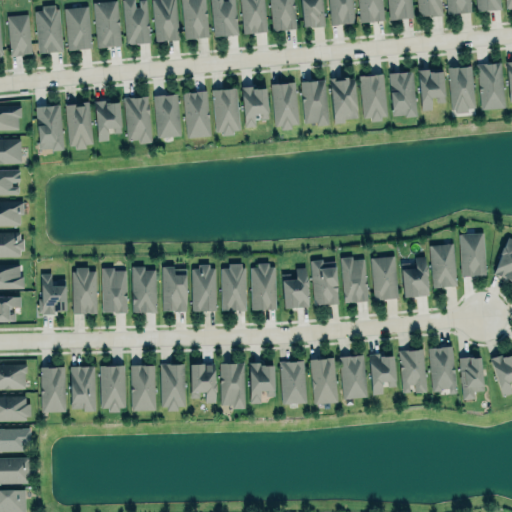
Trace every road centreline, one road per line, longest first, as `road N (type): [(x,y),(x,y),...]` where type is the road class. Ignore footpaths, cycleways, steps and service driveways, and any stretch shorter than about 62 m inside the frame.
road 1 (residential): [(0,82),(511,28)]
road 2 (residential): [(0,335),(242,333),(481,311)]
